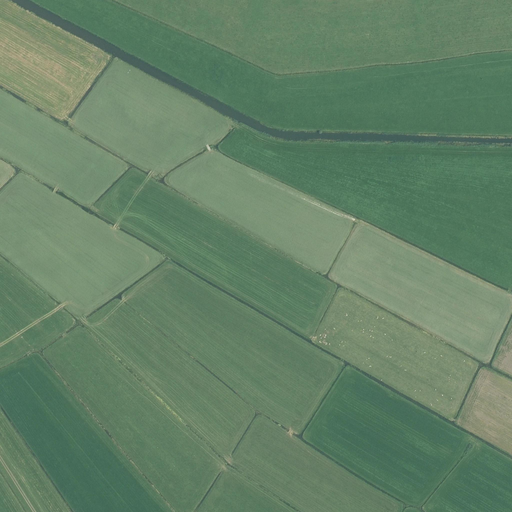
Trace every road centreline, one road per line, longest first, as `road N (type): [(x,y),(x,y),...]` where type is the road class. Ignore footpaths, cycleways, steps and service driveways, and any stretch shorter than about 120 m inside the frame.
road 1 (track): [(511,151),(278,146),(216,123),(161,161),(63,303),(16,335)]
road 2 (track): [(508,292),(248,173),(210,151),(201,136)]
road 3 (track): [(166,511),(16,335)]
